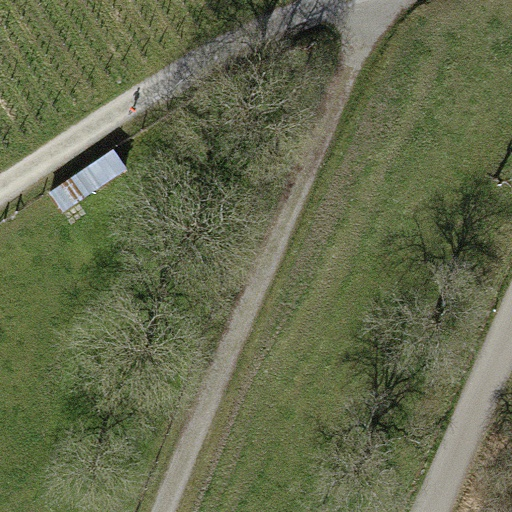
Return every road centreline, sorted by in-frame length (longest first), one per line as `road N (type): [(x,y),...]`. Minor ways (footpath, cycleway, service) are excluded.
road 1 (track): [(163,511),(382,0)]
road 2 (track): [(336,0),(206,61),(0,193)]
road 3 (unclassified): [(511,326),(433,511)]
